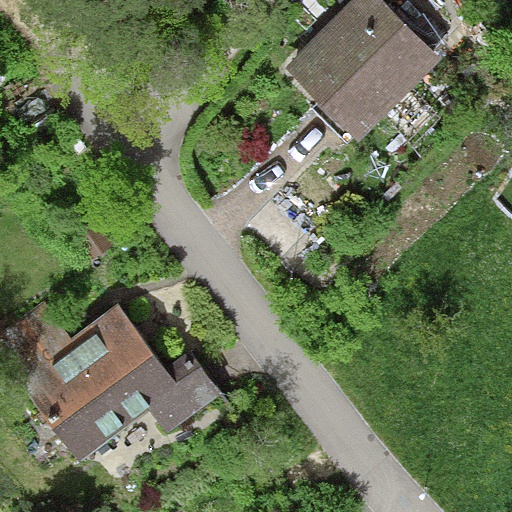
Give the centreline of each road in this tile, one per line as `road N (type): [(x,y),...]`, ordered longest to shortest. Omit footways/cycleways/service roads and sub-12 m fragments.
road 1 (residential): [(402,511),(126,143)]
road 2 (track): [(104,114),(191,0)]
